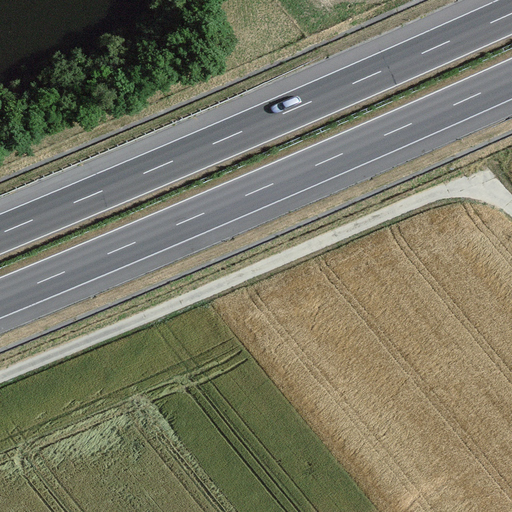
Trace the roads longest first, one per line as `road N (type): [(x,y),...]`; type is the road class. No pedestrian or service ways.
road 1 (track): [(0,376),(482,173),(511,205)]
road 2 (motorway): [(511,13),(0,233)]
road 3 (motorway): [(0,298),(511,79)]
